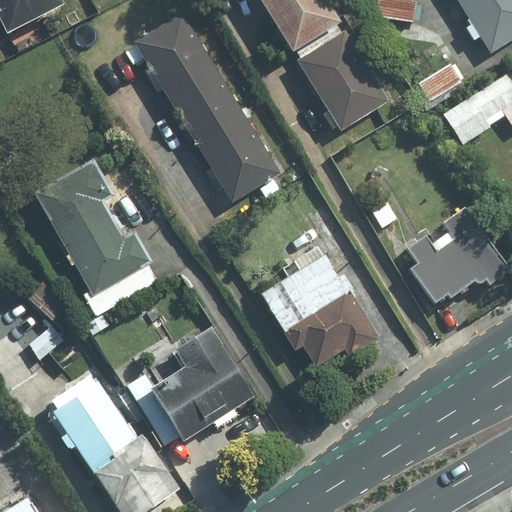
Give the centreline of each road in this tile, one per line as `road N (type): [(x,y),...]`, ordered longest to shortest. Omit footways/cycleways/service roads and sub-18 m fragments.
road 1 (primary): [(281,511),(420,431)]
road 2 (primary): [(420,431),(511,326)]
road 3 (primary): [(511,452),(408,511)]
